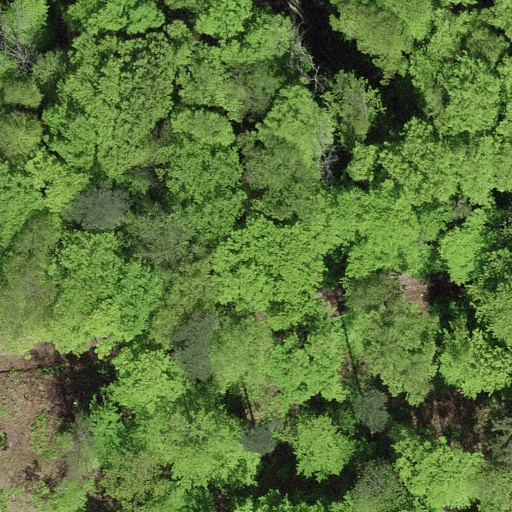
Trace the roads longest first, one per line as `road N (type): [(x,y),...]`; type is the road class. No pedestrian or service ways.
road 1 (track): [(0,344),(511,273)]
road 2 (track): [(116,0),(97,82),(0,247)]
